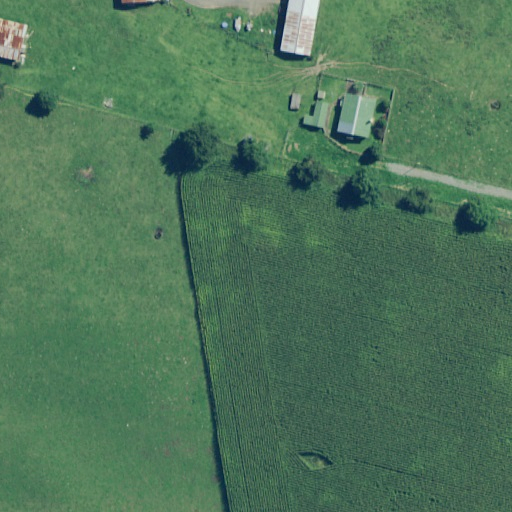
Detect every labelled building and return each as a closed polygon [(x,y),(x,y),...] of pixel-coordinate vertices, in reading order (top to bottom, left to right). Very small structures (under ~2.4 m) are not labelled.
[(319,0),(290,0),(281,51),(309,56),(319,0)] [(27,26),(0,19),(0,57),(19,62),(27,26)] [(301,95),(292,94),(290,109),(298,110),(301,95)] [(376,101),(346,95),(338,132),(368,139),(376,101)] [(329,104),(315,102),(312,116),(306,115),(304,125),(324,128),(329,104)]
